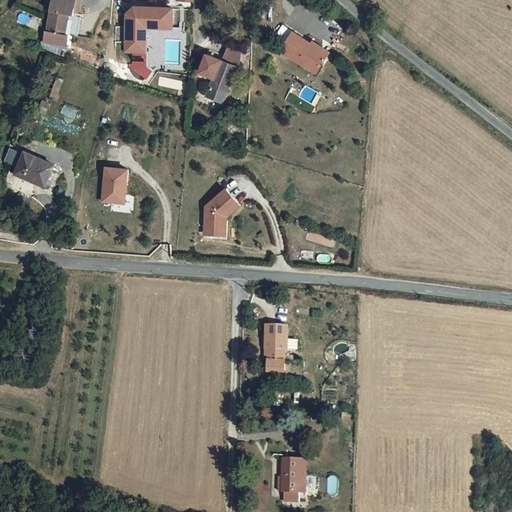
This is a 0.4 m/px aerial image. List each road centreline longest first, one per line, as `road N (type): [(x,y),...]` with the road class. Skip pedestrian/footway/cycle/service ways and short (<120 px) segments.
road 1 (tertiary): [(237,276),(511,302)]
road 2 (tertiary): [(0,258),(237,276)]
road 3 (residential): [(237,276),(230,511)]
road 4 (unclassified): [(511,136),(337,0)]
